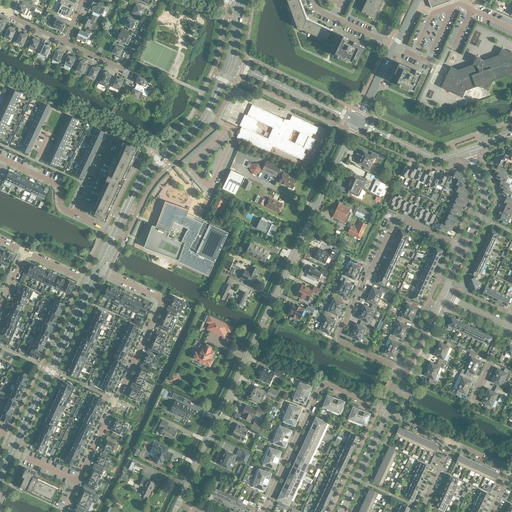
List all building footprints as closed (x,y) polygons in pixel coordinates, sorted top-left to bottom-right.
[(48,7),(46,11),(57,15),(58,12),(61,14),(66,16),(69,18),(72,11),(73,11),(73,10),(73,9),(71,8),(70,8),(71,5),(61,0),(56,11),(48,7)] [(140,3),(135,0),(132,6),(135,7),(134,10),(132,13),(141,17),(145,8),(139,5),(140,3)] [(287,0),(289,5),(287,6),(289,11),(291,10),(294,18),(292,18),(294,23),(295,22),(297,27),(306,31),(305,33),(309,35),(310,34),(318,37),(317,39),(322,41),(322,39),(326,41),(332,29),(307,18),(300,0),(287,0)] [(366,0),(361,12),(369,15),(369,16),(372,18),(372,17),(374,18),(382,0),(366,0)] [(428,0),(429,2),(431,7),(431,8),(453,0),(428,0)] [(107,4),(100,1),(98,4),(93,1),(90,10),(99,14),(102,15),(107,4)] [(36,8),(23,2),(22,3),(21,5),(20,7),(19,7),(18,7),(17,7),(17,8),(16,8),(16,9),(16,10),(17,10),(17,11),(27,15),(29,11),(34,13),(36,8)] [(65,19),(60,17),(55,14),(55,15),(50,26),(54,28),(54,26),(56,27),(55,29),(62,32),(65,25),(63,24),(65,19)] [(96,24),(99,18),(91,14),(90,17),(89,16),(88,18),(86,17),(85,21),(83,21),(83,22),(83,23),(83,24),(95,30),(97,26),(96,24)] [(136,21),(137,18),(127,14),(125,19),(127,20),(125,25),(130,28),(130,29),(134,31),(137,25),(137,23),(138,24),(138,22),(136,21)] [(5,37),(14,41),(18,33),(17,33),(15,32),(15,31),(13,30),(13,29),(13,28),(13,27),(12,27),(11,26),(10,27),(9,27),(9,28),(5,37)] [(128,45),(130,41),(132,36),(129,35),(130,33),(130,32),(116,26),(114,29),(119,31),(118,33),(117,33),(121,35),(119,39),(118,39),(120,41),(128,45)] [(94,33),(87,29),(85,32),(80,30),(78,35),(77,36),(76,37),(76,38),(78,39),(80,40),(82,41),(84,42),(85,42),(87,43),(88,44),(89,43),(90,43),(90,42),(90,41),(89,41),(89,40),(90,38),(91,38),(92,38),(92,37),(93,35),(97,37),(98,35),(94,33)] [(23,46),(27,36),(28,36),(28,35),(27,34),(26,33),(25,33),(24,33),(24,34),(23,34),(21,33),(21,34),(18,33),(14,41),(23,46)] [(343,36),(335,53),(341,55),(340,58),(346,61),(347,58),(352,60),(355,54),(361,57),(365,47),(353,41),(352,43),(350,42),(348,41),(349,39),(343,36)] [(32,41),(31,43),(29,48),(38,52),(42,44),(41,44),(39,43),(39,42),(37,41),(37,40),(37,39),(37,38),(36,38),(35,38),(34,38),(33,38),(33,39),(32,41)] [(113,53),(118,55),(118,56),(118,57),(118,58),(119,58),(120,58),(121,58),(122,58),(122,57),(125,51),(123,50),(124,48),(125,47),(114,42),(111,48),(114,50),(113,53)] [(42,44),(38,52),(47,57),(51,47),(52,47),(52,46),(51,46),(51,45),(50,44),(49,44),(48,44),(48,45),(47,45),(45,44),(45,45),(44,45),(42,44)] [(465,90),(468,89),(478,86),(488,91),(493,80),(506,76),(511,78),(511,52),(511,53),(511,51),(510,52),(502,48),(498,55),(481,61),(479,61),(481,58),(476,56),(473,61),(476,62),(476,63),(458,70),(451,67),(447,75),(445,75),(446,77),(441,88),(447,91),(450,93),(451,92),(462,97),(465,90)] [(53,59),(62,64),(66,55),(65,55),(63,54),(63,53),(61,52),(61,51),(61,50),(61,49),(60,49),(59,49),(58,49),(57,50),(53,59)] [(70,71),(75,58),(75,57),(75,56),(74,56),(74,55),(73,55),(72,55),(72,56),(71,56),(69,55),(69,56),(68,56),(66,55),(62,64),(65,65),(64,68),(70,71)] [(77,70),(86,75),(90,66),(89,66),(87,65),(87,64),(85,63),(85,62),(85,61),(84,60),(83,60),(82,60),(81,61),(77,70)] [(409,87),(414,89),(422,73),(416,70),(415,72),(413,71),(411,70),(412,69),(399,63),(394,73),(400,75),(397,81),(403,84),(401,87),(407,90),(409,87)] [(95,79),(99,70),(99,69),(99,68),(99,67),(98,67),(98,66),(97,66),(96,67),(95,67),(95,68),(93,67),(92,67),(90,66),(86,75),(95,79)] [(110,86),(114,77),(113,77),(111,76),(111,75),(109,74),(109,73),(109,72),(108,71),(107,71),(106,71),(105,72),(99,84),(109,88),(110,86)] [(136,85),(136,86),(149,92),(151,87),(147,85),(149,81),(140,76),(139,76),(138,76),(137,76),(137,77),(136,78),(136,79),(137,79),(137,80),(138,80),(137,83),(136,85)] [(119,90),(123,81),(123,80),(123,79),(123,78),(122,78),(121,78),(120,78),(119,78),(119,79),(117,78),(116,79),(116,78),(116,79),(114,78),(114,77),(110,86),(119,90)] [(147,97),(149,92),(136,86),(135,88),(135,89),(134,88),(133,90),(132,90),(131,90),(131,91),(130,91),(130,92),(130,93),(130,94),(131,94),(140,99),(142,94),(147,97)] [(18,98),(20,93),(13,89),(11,94),(10,94),(18,98)] [(16,103),(18,98),(10,94),(8,99),(16,103)] [(13,108),(16,103),(8,99),(5,104),(13,108)] [(48,111),(50,107),(42,103),(40,108),(48,112),(48,111)] [(11,113),(13,108),(5,104),(3,110),(11,113)] [(315,134),(318,127),(292,115),(288,124),(284,122),(285,120),(252,105),(249,111),(247,115),(245,114),(240,125),(242,126),(237,137),(270,153),(273,146),(303,160),(306,154),(304,153),(306,148),(310,150),(315,139),(311,137),(313,133),(315,134)] [(46,117),(48,112),(40,108),(37,113),(46,117)] [(8,119),(11,113),(3,110),(0,115),(8,119)] [(43,122),(46,117),(37,113),(35,118),(43,122)] [(0,120),(6,124),(8,119),(0,115),(0,120)] [(75,125),(78,120),(70,116),(68,121),(67,121),(75,125)] [(43,122),(35,118),(33,124),(41,127),(43,122)] [(75,125),(67,121),(65,126),(73,130),(75,125)] [(38,133),(41,127),(33,124),(30,129),(38,133)] [(70,135),(73,130),(65,126),(62,131),(70,135)] [(102,137),(104,132),(96,128),(94,133),(102,137)] [(36,138),(38,133),(30,129),(28,134),(36,138)] [(68,140),(70,135),(62,131),(60,136),(68,140)] [(100,142),(102,137),(94,133),(91,139),(100,142)] [(33,143),(36,138),(28,134),(25,139),(33,143)] [(66,145),(68,140),(60,136),(57,142),(66,145)] [(31,148),(33,143),(25,139),(23,144),(31,148)] [(97,148),(100,142),(91,139),(89,144),(97,148)] [(63,150),(66,145),(57,142),(55,147),(63,150)] [(122,187),(136,156),(139,151),(140,148),(131,144),(130,145),(124,142),(122,144),(123,144),(117,158),(109,174),(95,204),(93,208),(92,210),(91,212),(98,215),(97,217),(106,221),(122,187)] [(28,153),(30,148),(31,148),(23,144),(20,149),(28,153)] [(95,153),(97,148),(89,144),(87,149),(95,153)] [(61,156),(63,150),(55,147),(53,152),(61,156)] [(92,158),(95,153),(87,149),(84,154),(92,158)] [(58,161),(61,156),(53,152),(50,157),(58,161)] [(376,159),(378,155),(371,153),(370,155),(364,152),(361,157),(360,157),(372,163),(374,158),(376,159)] [(510,153),(507,152),(506,154),(504,153),(495,156),(493,162),(499,164),(500,163),(499,163),(501,159),(507,161),(507,160),(510,153)] [(90,163),(92,158),(84,154),(82,159),(90,163)] [(56,166),(58,161),(50,157),(51,157),(48,162),(56,166)] [(369,168),(372,163),(360,157),(361,158),(359,163),(365,166),(364,169),(369,172),(371,169),(369,168)] [(88,168),(90,163),(82,159),(79,164),(88,168)] [(284,185),(288,187),(287,189),(293,192),(295,187),(293,187),(297,179),(283,173),(281,172),(281,171),(279,170),(280,168),(266,161),(262,171),(276,177),(276,176),(281,179),(279,182),(282,183),(283,182),(285,183),(284,185)] [(249,169),(253,174),(259,174),(261,168),(258,163),(252,164),(249,169)] [(85,173),(88,168),(79,164),(77,170),(85,173)] [(408,175),(412,167),(409,166),(408,166),(407,169),(406,168),(405,167),(401,175),(407,178),(408,175)] [(413,178),(418,167),(416,166),(415,166),(414,169),(413,168),(412,167),(408,175),(413,178)] [(421,168),(418,167),(413,178),(419,180),(423,172),(421,172),(420,172),(421,169),(421,168)] [(82,178),(85,173),(85,174),(85,173),(77,170),(75,175),(82,178)] [(231,170),(223,188),(235,194),(244,176),(231,170)] [(424,183),(429,172),(427,171),(426,171),(425,174),(424,173),(423,172),(419,180),(424,183)] [(456,185),(459,186),(464,188),(465,186),(465,185),(463,184),(464,181),(464,182),(464,181),(464,179),(462,179),(462,178),(463,178),(461,173),(456,171),(453,177),(454,177),(459,179),(456,185)] [(508,176),(496,171),(494,174),(497,175),(496,178),(498,179),(506,182),(508,176)] [(11,184),(16,175),(9,172),(5,181),(11,184)] [(432,173),(429,172),(424,183),(430,185),(433,177),(432,177),(431,177),(432,174),(432,173)] [(441,174),(440,177),(437,184),(437,185),(442,187),(448,174),(446,173),(445,173),(443,176),(443,175),(441,174)] [(18,187),(22,178),(16,175),(11,184),(18,187)] [(365,179),(356,175),(354,178),(352,177),(350,183),(362,188),(366,182),(365,179)] [(440,177),(438,176),(437,176),(436,179),(435,178),(433,177),(430,185),(435,188),(437,185),(437,184),(440,177)] [(24,190),(29,181),(22,178),(18,187),(24,190)] [(511,185),(511,184),(506,182),(498,179),(497,182),(500,183),(498,186),(501,187),(507,189),(510,190),(511,185)] [(246,180),(243,188),(248,190),(252,182),(246,180)] [(31,193),(35,184),(29,181),(24,190),(31,193)] [(359,195),(362,188),(350,183),(347,189),(349,190),(348,192),(357,197),(358,196),(359,196),(359,195)] [(374,183),(370,191),(380,196),(384,187),(374,183)] [(37,196),(42,187),(35,184),(31,193),(37,196)] [(467,189),(464,188),(459,186),(456,191),(459,193),(459,192),(467,196),(468,194),(468,193),(465,192),(466,191),(467,189)] [(44,200),(49,189),(45,187),(45,188),(42,187),(37,196),(44,200)] [(511,191),(510,190),(507,189),(501,187),(500,190),(503,191),(501,193),(504,195),(510,197),(511,191)] [(466,198),(467,196),(459,192),(459,193),(456,198),(467,203),(468,200),(468,199),(466,198),(466,197),(466,198)] [(398,197),(392,195),(388,203),(390,203),(391,203),(390,206),(390,207),(393,208),(398,197)] [(403,200),(404,198),(398,195),(398,197),(393,208),(395,209),(396,209),(397,206),(398,207),(399,208),(403,200)] [(511,198),(510,197),(504,195),(503,198),(505,199),(504,201),(511,204),(511,198)] [(219,196),(213,209),(224,214),(230,201),(219,196)] [(281,206),(282,205),(282,204),(269,198),(268,201),(265,200),(266,199),(261,197),(258,204),(263,206),(264,204),(266,205),(265,206),(279,212),(279,211),(280,210),(281,209),(282,208),(282,207),(281,206)] [(466,205),(467,203),(456,198),(454,203),(462,207),(463,206),(462,205),(463,205),(465,206),(466,205)] [(409,202),(403,200),(399,208),(401,208),(402,209),(401,211),(401,212),(404,213),(409,202)] [(209,276),(214,264),(215,262),(189,250),(194,239),(195,240),(203,223),(195,219),(191,218),(187,216),(189,210),(181,207),(165,201),(155,229),(151,228),(151,229),(144,247),(174,258),(173,259),(178,261),(209,276)] [(511,204),(504,201),(503,204),(506,206),(505,207),(505,208),(511,211),(511,204)] [(410,213),(414,205),(409,202),(404,213),(406,214),(407,214),(408,211),(409,212),(410,213)] [(461,208),(462,207),(454,203),(451,209),(462,214),(463,211),(463,210),(461,209),(461,208)] [(342,223),(349,208),(340,204),(334,217),(340,219),(339,221),(342,223)] [(414,218),(419,207),(414,205),(410,213),(412,214),(412,213),(413,214),(412,216),(412,217),(414,218)] [(368,221),(372,213),(358,206),(354,215),(368,221)] [(421,218),(425,210),(419,207),(414,218),(417,219),(418,219),(419,217),(420,217),(421,218)] [(511,211),(505,208),(504,210),(502,209),(501,209),(499,212),(510,217),(511,218),(511,211)] [(461,216),(462,214),(451,209),(449,214),(457,218),(458,217),(457,216),(458,215),(460,217),(461,216)] [(425,223),(430,212),(425,210),(421,218),(423,219),(423,218),(424,219),(422,221),(423,222),(425,223)] [(436,215),(430,212),(425,223),(428,224),(429,224),(430,222),(431,222),(432,223),(436,215)] [(510,217),(499,212),(498,215),(501,217),(499,219),(503,221),(503,222),(503,223),(506,224),(507,224),(507,223),(508,223),(510,217)] [(256,221),(258,217),(250,213),(248,217),(256,221)] [(456,220),(457,218),(449,214),(447,213),(445,216),(447,217),(446,220),(457,225),(459,221),(456,220)] [(273,236),(275,231),(275,230),(276,227),(277,227),(277,226),(266,221),(266,222),(260,219),(261,219),(259,224),(257,228),(256,228),(262,231),(261,231),(272,237),(272,236),(273,236)] [(456,227),(457,225),(446,220),(444,225),(452,229),(453,227),(452,227),(453,226),(455,227),(456,227)] [(209,223),(204,221),(203,223),(195,240),(194,239),(189,250),(215,262),(216,259),(229,232),(209,223)] [(357,229),(352,227),(351,227),(348,233),(360,238),(366,225),(360,222),(357,229)] [(451,231),(452,229),(444,225),(441,224),(438,229),(447,233),(447,232),(447,231),(447,230),(450,232),(451,231)] [(488,235),(488,236),(489,235),(497,239),(500,234),(498,234),(498,233),(491,229),(488,235)] [(401,231),(398,237),(407,241),(409,236),(408,235),(408,234),(401,231)] [(495,244),(497,239),(489,235),(488,236),(486,240),(495,244)] [(398,237),(396,242),(404,246),(407,241),(398,237)] [(493,249),(495,244),(486,240),(484,245),(493,249)] [(404,246),(396,242),(394,247),(402,251),(404,246)] [(251,244),(247,253),(264,261),(268,252),(251,244)] [(490,254),(493,249),(484,245),(482,250),(490,254)] [(402,251),(394,247),(391,252),(400,256),(402,251)] [(433,247),(431,252),(440,256),(440,257),(443,250),(435,247),(435,248),(433,247)] [(335,259),(338,253),(332,250),(331,254),(325,251),(324,252),(319,250),(315,257),(319,259),(318,260),(325,263),(328,256),(335,259)] [(488,259),(490,254),(482,250),(479,255),(488,259)] [(10,261),(13,255),(12,255),(11,254),(7,252),(2,264),(7,266),(9,264),(11,261),(10,261)] [(400,256),(391,252),(389,257),(398,261),(400,256)] [(437,261),(440,257),(440,256),(431,252),(429,257),(437,261)] [(486,264),(488,259),(479,255),(477,260),(486,264)] [(395,266),(398,261),(389,257),(387,261),(395,266)] [(435,266),(437,261),(429,257),(427,262),(435,266)] [(345,267),(348,269),(358,273),(359,270),(360,271),(362,267),(361,267),(357,265),(359,262),(350,258),(345,267)] [(483,269),(486,264),(477,260),(475,265),(483,269)] [(393,270),(395,266),(387,261),(385,266),(393,270)] [(433,271),(435,266),(427,262),(424,267),(433,271)] [(32,278),(37,267),(34,265),(33,264),(32,264),(30,267),(27,266),(24,274),(32,278)] [(481,274),(483,269),(475,265),(473,270),(479,273),(481,274)] [(318,279),(319,277),(320,276),(321,276),(322,276),(322,275),(326,277),(329,270),(322,267),(322,268),(323,268),(322,271),(318,269),(317,269),(311,266),(307,274),(310,275),(311,275),(315,277),(315,278),(318,279)] [(391,275),(393,270),(385,266),(382,271),(391,275)] [(37,280),(42,269),(40,268),(39,268),(39,267),(38,267),(37,267),(32,278),(37,280)] [(253,283),(256,277),(257,276),(255,275),(256,273),(258,269),(252,267),(249,273),(245,271),(242,278),(253,283)] [(431,276),(433,271),(424,267),(422,272),(431,276)] [(41,282),(47,271),(46,271),(46,270),(46,271),(45,270),(44,270),(42,269),(37,280),(41,282)] [(356,276),(358,273),(348,269),(345,275),(342,273),(341,276),(348,279),(349,277),(355,280),(355,279),(356,280),(357,276),(356,276)] [(477,276),(479,273),(473,270),(471,274),(472,278),(468,280),(470,285),(479,282),(477,276)] [(47,285),(52,274),(52,273),(50,273),(47,271),(41,282),(47,285)] [(389,280),(391,275),(382,271),(380,276),(389,280)] [(428,281),(431,276),(422,272),(420,277),(428,281)] [(55,279),(56,279),(57,276),(56,275),(55,275),(52,274),(47,285),(52,287),(53,285),(52,285),(55,279)] [(348,280),(348,279),(341,276),(340,279),(343,281),(340,287),(349,291),(351,288),(352,289),(353,285),(352,285),(347,282),(348,280)] [(386,285),(389,280),(380,276),(379,277),(377,282),(384,285),(385,285),(386,285)] [(64,282),(65,280),(62,278),(61,278),(60,277),(58,280),(56,279),(55,279),(52,285),(53,285),(55,286),(54,288),(60,291),(60,290),(64,282)] [(428,281),(420,277),(417,282),(426,286),(428,281)] [(67,283),(64,282),(60,290),(69,294),(70,291),(71,291),(73,288),(72,288),(74,283),(70,281),(69,281),(69,280),(68,280),(67,283)] [(424,291),(426,286),(417,282),(415,287),(424,291)] [(481,287),(479,282),(470,285),(472,290),(476,289),(478,293),(482,295),(484,289),(481,287)] [(220,297),(224,300),(231,286),(226,284),(220,297)] [(304,300),(305,300),(306,300),(308,300),(309,299),(310,297),(311,297),(312,297),(312,296),(312,295),(312,294),(311,294),(312,292),(318,295),(320,289),(314,286),(313,290),(302,285),(300,289),(298,292),(299,292),(297,296),(300,297),(300,298),(302,299),(303,299),(303,300),(304,300)] [(348,294),(349,291),(340,287),(337,285),(333,294),(339,298),(340,297),(339,297),(340,295),(341,295),(346,298),(346,297),(347,298),(349,294),(348,294)] [(27,298),(31,289),(25,286),(23,289),(20,288),(20,289),(19,290),(18,294),(27,298)] [(109,300),(114,288),(109,286),(106,291),(105,291),(104,294),(105,294),(103,297),(109,300)] [(487,297),(491,289),(486,286),(484,289),(482,295),(487,297)] [(371,291),(370,294),(380,298),(383,292),(386,293),(387,290),(380,287),(380,288),(379,290),(373,287),(373,288),(372,287),(370,291),(371,291)] [(421,296),(422,295),(424,291),(415,287),(413,292),(421,296)] [(113,303),(119,291),(114,288),(109,300),(114,302),(113,303)] [(492,299),(496,291),(491,289),(487,297),(492,299)] [(118,305),(124,294),(119,291),(113,303),(118,305)] [(238,298),(236,303),(243,306),(248,294),(241,291),(239,296),(236,294),(236,297),(238,298)] [(496,302),(500,293),(496,291),(492,299),(496,302)] [(422,295),(421,296),(413,292),(410,297),(412,297),(411,298),(419,302),(422,295)] [(501,304),(505,295),(500,293),(496,302),(501,304)] [(24,303),(27,298),(18,294),(16,297),(16,298),(15,298),(16,298),(15,299),(18,300),(24,303)] [(123,307),(128,296),(124,294),(118,305),(119,305),(120,303),(124,305),(123,307)] [(339,298),(333,294),(328,303),(331,305),(341,309),(342,307),(343,307),(345,304),(344,303),(338,300),(339,298)] [(377,304),(380,298),(370,294),(369,297),(368,296),(366,300),(367,300),(373,303),(372,305),(372,306),(378,309),(380,306),(377,304)] [(510,298),(505,295),(501,304),(506,306),(510,298)] [(128,309),(133,298),(128,296),(123,307),(128,309)] [(171,305),(169,308),(180,313),(184,306),(181,304),(183,300),(174,296),(170,305),(171,305)] [(133,312),(138,300),(133,298),(128,309),(133,312)] [(417,308),(412,305),(411,305),(412,303),(413,303),(413,302),(406,299),(405,302),(408,304),(405,310),(414,314),(416,312),(417,312),(418,309),(417,308)] [(21,311),(24,303),(18,300),(17,303),(14,301),(14,302),(13,303),(12,306),(21,311)] [(62,310),(65,304),(56,300),(53,305),(62,310)] [(137,314),(143,303),(138,300),(133,312),(137,314)] [(148,305),(143,303),(137,314),(138,314),(139,312),(144,314),(145,314),(147,311),(146,311),(148,305)] [(340,312),(341,309),(331,305),(328,303),(324,313),(331,316),(331,315),(332,313),(338,316),(338,315),(339,316),(341,313),(340,312)] [(60,315),(62,310),(53,305),(51,310),(59,314),(60,315)] [(299,320),(304,309),(296,305),(295,306),(293,305),(289,313),(291,314),(289,320),(295,323),(297,319),(299,320)] [(374,318),(378,309),(372,306),(371,308),(370,308),(365,305),(365,306),(364,305),(362,309),(363,309),(362,312),(371,316),(374,318)] [(19,315),(21,311),(12,306),(11,309),(10,309),(10,310),(9,311),(19,315)] [(57,319),(59,314),(51,310),(48,308),(46,314),(57,319)] [(180,313),(169,308),(168,310),(164,318),(173,322),(174,318),(175,318),(175,317),(177,312),(180,313)] [(97,309),(95,314),(106,320),(109,314),(97,309)] [(413,317),(414,314),(405,310),(402,316),(399,315),(398,318),(404,321),(404,320),(405,318),(406,318),(411,321),(412,321),(414,318),(413,317)] [(21,316),(19,315),(9,311),(8,313),(8,314),(8,315),(7,316),(19,321),(21,316)] [(368,322),(371,316),(362,312),(360,315),(359,314),(358,318),(359,318),(364,321),(365,321),(364,324),(363,323),(363,324),(370,327),(371,324),(368,322)] [(331,316),(324,313),(323,315),(326,317),(323,323),(332,327),(334,325),(335,325),(336,322),(335,321),(330,318),(331,316)] [(55,324),(57,319),(46,314),(43,318),(52,322),(52,323),(55,324)] [(106,320),(95,314),(93,319),(102,324),(104,319),(106,320)] [(207,315),(205,321),(207,322),(206,322),(210,323),(227,331),(230,333),(233,327),(209,316),(207,315)] [(16,326),(19,321),(7,316),(7,317),(6,317),(5,321),(6,321),(16,326)] [(453,329),(457,320),(451,317),(448,325),(449,325),(448,327),(453,329)] [(51,325),(52,323),(52,322),(43,318),(40,327),(42,328),(42,327),(51,332),(53,327),(51,325)] [(171,325),(173,322),(164,318),(161,325),(162,326),(161,329),(168,332),(171,326),(171,325)] [(404,321),(398,318),(396,320),(399,322),(396,328),(406,332),(407,330),(408,330),(410,327),(409,326),(403,323),(404,321)] [(100,328),(102,324),(93,319),(90,324),(102,329),(100,328)] [(458,331),(462,323),(457,320),(458,320),(457,320),(453,329),(458,331)] [(17,326),(16,326),(6,321),(4,324),(4,325),(4,326),(15,331),(17,326)] [(127,322),(125,328),(136,333),(139,328),(127,322)] [(331,330),(332,327),(323,323),(320,322),(317,328),(316,331),(322,334),(323,334),(322,334),(323,331),(324,331),(329,334),(330,334),(331,334),(332,331),(331,330)] [(227,331),(210,323),(207,329),(224,337),(227,331)] [(369,330),(370,327),(363,324),(362,326),(356,324),(355,323),(354,327),(355,327),(353,330),(363,334),(366,328),(369,330)] [(463,333),(467,325),(462,323),(458,331),(463,333)] [(102,329),(90,324),(88,329),(100,334),(102,329)] [(468,336),(472,327),(467,325),(463,333),(468,336)] [(11,340),(15,331),(4,326),(2,329),(2,330),(1,331),(1,332),(4,333),(3,336),(2,336),(11,340)] [(49,336),(51,332),(42,327),(42,328),(40,332),(49,336)] [(473,338),(477,329),(472,327),(468,336),(473,338)] [(134,338),(136,333),(125,328),(127,329),(125,334),(134,338)] [(405,335),(406,332),(396,328),(394,334),(391,333),(389,336),(396,339),(397,336),(397,337),(397,336),(403,339),(404,339),(406,336),(405,335)] [(99,334),(100,334),(88,329),(86,333),(95,338),(97,333),(99,334)] [(478,340),(482,332),(477,329),(473,338),(478,340)] [(360,341),(363,334),(353,330),(352,333),(351,332),(349,336),(350,336),(356,339),(356,340),(355,342),(361,345),(363,342),(360,341)] [(40,332),(38,331),(35,336),(47,341),(49,336),(40,332)] [(167,334),(160,331),(159,334),(157,333),(153,341),(165,346),(162,344),(164,341),(165,340),(164,340),(167,334)] [(482,343),(487,333),(486,333),(486,334),(482,332),(478,340),(482,343)] [(93,342),(95,338),(86,333),(84,338),(83,338),(94,343),(93,342)] [(493,336),(487,333),(482,343),(488,345),(488,344),(489,344),(493,336)] [(8,345),(11,340),(2,336),(3,336),(0,334),(0,341),(2,342),(2,343),(5,345),(5,344),(8,345)] [(132,343),(134,338),(125,334),(123,338),(120,337),(132,343)] [(47,341),(35,336),(33,341),(35,342),(44,346),(47,341)] [(396,339),(389,336),(385,345),(388,346),(397,351),(399,348),(400,348),(401,345),(400,344),(395,342),(395,341),(396,339)] [(129,347),(132,343),(120,337),(118,342),(129,347)] [(94,343),(83,338),(81,343),(92,348),(94,343)] [(163,350),(165,346),(153,341),(150,348),(152,349),(150,352),(157,355),(155,353),(156,351),(159,352),(160,349),(160,350),(161,349),(163,350)] [(438,346),(437,349),(446,353),(449,347),(452,348),(454,344),(447,341),(446,344),(446,343),(446,345),(440,342),(439,342),(437,345),(438,346)] [(42,351),(44,346),(35,342),(33,346),(39,349),(42,351)] [(127,352),(129,347),(118,342),(116,347),(127,352)] [(92,348),(81,343),(78,348),(90,353),(88,352),(90,347),(92,348)] [(196,352),(193,358),(199,361),(199,362),(199,363),(200,363),(200,364),(201,364),(202,364),(203,364),(204,363),(210,366),(213,360),(211,359),(214,352),(210,350),(211,349),(206,346),(205,347),(200,344),(198,348),(199,349),(197,352),(196,352)] [(38,352),(39,349),(33,346),(31,345),(27,354),(30,355),(30,356),(33,358),(33,357),(38,359),(41,353),(38,352)] [(396,353),(397,351),(388,346),(385,352),(382,351),(381,354),(387,357),(388,357),(387,357),(388,355),(389,355),(389,354),(394,357),(395,357),(396,357),(397,354),(396,353)] [(125,357),(127,352),(116,347),(118,348),(116,353),(114,352),(125,357)] [(90,353),(78,348),(76,352),(88,357),(90,353)] [(449,354),(446,353),(437,349),(436,351),(435,351),(433,354),(434,355),(440,358),(439,359),(438,361),(445,364),(449,354)] [(477,355),(470,351),(465,362),(468,363),(478,368),(479,365),(480,365),(482,362),(481,361),(475,358),(476,357),(475,357),(476,355),(477,355)] [(85,362),(88,357),(76,352),(74,357),(83,361),(85,362)] [(123,362),(125,357),(114,352),(111,357),(123,362)] [(155,359),(157,355),(150,352),(149,354),(147,353),(143,362),(152,366),(155,360),(155,361),(155,360),(155,359)] [(81,366),(83,361),(74,357),(72,362),(81,366)] [(121,367),(123,362),(111,357),(114,358),(112,363),(121,367)] [(443,368),(445,364),(438,361),(438,362),(437,364),(436,365),(430,362),(429,362),(428,365),(429,366),(427,369),(437,373),(440,367),(443,368)] [(79,371),(81,366),(72,362),(70,367),(79,371)] [(119,372),(121,367),(112,363),(110,367),(108,366),(119,372)] [(476,370),(478,368),(468,363),(465,369),(462,368),(461,372),(467,375),(468,372),(469,373),(469,371),(475,374),(476,374),(477,371),(476,370)] [(146,379),(149,371),(147,370),(148,367),(144,365),(143,368),(141,367),(137,375),(146,379)] [(117,377),(119,372),(108,366),(105,371),(117,377)] [(76,377),(79,371),(70,367),(67,372),(73,375),(72,376),(75,377),(76,376),(76,377)] [(276,368),(274,372),(270,370),(270,371),(268,370),(268,369),(264,367),(262,371),(261,373),(260,374),(259,379),(269,384),(271,379),(270,379),(272,376),(273,377),(274,374),(280,377),(283,371),(276,368)] [(496,372),(494,375),(504,380),(507,381),(511,371),(505,368),(504,370),(503,371),(497,369),(496,369),(495,372),(496,372)] [(440,374),(437,373),(427,369),(426,371),(425,371),(424,374),(425,375),(424,375),(430,378),(430,379),(429,381),(428,382),(435,385),(440,374)] [(115,381),(117,377),(105,371),(103,376),(115,381)] [(18,374),(15,379),(26,385),(29,379),(26,378),(27,375),(21,372),(20,375),(18,374)] [(467,375),(461,372),(456,382),(459,383),(468,388),(470,385),(471,385),(472,382),(471,381),(466,379),(466,377),(467,375)] [(142,386),(146,379),(137,375),(134,382),(136,383),(134,386),(138,388),(140,385),(142,386)] [(501,386),(504,380),(494,375),(493,378),(492,378),(491,381),(492,381),(491,382),(497,384),(497,386),(496,388),(495,388),(502,391),(504,387),(501,386)] [(112,386),(115,381),(103,376),(105,377),(103,382),(101,381),(112,386)] [(26,385),(15,379),(13,384),(15,385),(24,390),(26,385)] [(110,392),(112,386),(101,381),(98,386),(101,388),(100,388),(104,390),(104,389),(110,392)] [(63,382),(61,387),(72,392),(75,387),(72,386),(73,385),(70,383),(69,384),(63,382)] [(298,382),(295,390),(303,393),(308,395),(312,387),(298,382)] [(467,390),(468,388),(459,383),(456,382),(451,392),(458,395),(459,393),(460,391),(465,394),(466,394),(468,391),(467,390)] [(15,385),(13,390),(22,394),(24,390),(15,385)] [(141,389),(138,388),(134,386),(133,388),(131,388),(127,396),(136,400),(139,395),(139,394),(141,389)] [(266,391),(255,386),(250,398),(252,399),(251,401),(255,403),(256,400),(261,403),(262,399),(263,399),(265,398),(265,395),(264,395),(266,391)] [(72,392),(61,387),(59,392),(70,397),(72,392)] [(277,392),(269,388),(267,394),(274,398),(277,392)] [(506,393),(502,391),(495,388),(496,388),(495,390),(494,390),(494,392),(488,389),(487,389),(485,392),(486,393),(485,395),(497,401),(500,402),(501,399),(499,397),(500,395),(505,395),(506,393)] [(19,399),(22,394),(13,390),(10,389),(8,394),(10,395),(9,398),(15,401),(16,398),(19,399)] [(308,395),(303,393),(295,390),(293,394),(292,397),(292,398),(294,398),(293,401),(294,401),(295,402),(296,402),(297,403),(298,403),(300,403),(300,402),(305,404),(308,395)] [(70,397),(59,392),(56,397),(68,402),(70,397)] [(173,393),(171,397),(183,403),(185,398),(173,392),(173,393)] [(92,395),(90,400),(101,406),(104,400),(98,397),(95,395),(95,396),(92,395)] [(326,400),(324,399),(321,406),(327,408),(326,410),(331,412),(334,403),(336,398),(327,395),(326,400)] [(493,411),(497,401),(485,395),(484,398),(483,398),(481,401),(482,402),(488,404),(487,406),(486,408),(493,411)] [(18,402),(15,401),(9,398),(7,397),(4,402),(16,407),(18,402)] [(68,402),(56,397),(54,402),(63,406),(65,401),(68,402)] [(336,398),(334,403),(331,412),(335,413),(338,415),(338,414),(339,413),(341,414),(342,413),(342,412),(343,411),(343,410),(343,409),(344,408),(344,407),(343,406),(345,401),(336,398)] [(99,411),(101,406),(90,400),(90,401),(92,402),(90,406),(99,411)] [(16,407),(4,402),(2,406),(14,412),(16,407)] [(61,411),(63,406),(54,402),(52,406),(61,411)] [(192,410),(175,402),(171,411),(177,414),(182,416),(188,419),(192,410)] [(288,403),(285,412),(293,415),(298,417),(301,408),(288,403)] [(256,419),(257,415),(262,418),(263,415),(265,410),(258,407),(257,410),(246,405),(244,409),(243,409),(243,411),(243,412),(243,413),(245,414),(243,418),(249,420),(251,416),(256,419)] [(11,417),(14,412),(2,406),(0,411),(1,412),(11,417)] [(59,415),(61,411),(52,406),(50,411),(59,415)] [(97,415),(99,411),(90,406),(88,411),(97,415)] [(356,424),(360,415),(362,410),(353,407),(351,412),(350,411),(350,412),(349,413),(349,414),(348,414),(348,415),(348,416),(348,417),(347,418),(350,419),(349,421),(353,422),(356,424)] [(362,410),(360,415),(356,424),(361,425),(362,423),(367,426),(370,419),(368,418),(370,413),(362,410)] [(57,420),(59,415),(50,411),(47,416),(59,421),(57,420)] [(94,420),(97,415),(88,411),(85,416),(94,420)] [(1,412),(0,413),(0,418),(1,419),(0,419),(3,421),(4,420),(7,421),(7,422),(8,422),(9,423),(12,417),(11,417),(1,412)] [(298,417),(293,415),(285,412),(283,416),(282,419),(284,420),(283,422),(283,423),(284,423),(285,424),(286,424),(287,424),(288,425),(290,425),(290,424),(295,425),(298,417)] [(59,421),(47,416),(45,421),(56,426),(59,421)] [(92,425),(94,420),(85,416),(83,421),(82,420),(93,425),(92,425)] [(312,425),(317,428),(325,432),(327,428),(329,424),(328,424),(327,423),(328,421),(321,418),(321,419),(316,417),(312,425)] [(121,432),(125,423),(117,419),(113,428),(115,428),(113,431),(117,433),(118,430),(121,432)] [(255,419),(252,426),(260,430),(264,422),(255,419)] [(91,430),(93,425),(82,420),(79,425),(91,430)] [(173,439),(177,431),(170,428),(171,427),(167,425),(168,423),(163,420),(159,427),(162,428),(162,429),(163,430),(161,434),(165,436),(166,435),(173,439)] [(56,426),(45,421),(46,421),(44,426),(53,430),(55,426),(56,426)] [(247,432),(248,430),(248,429),(237,424),(232,436),(243,441),(246,434),(247,434),(247,432)] [(91,430),(79,425),(77,430),(88,435),(91,430)] [(278,425),(274,433),(283,437),(288,439),(291,430),(278,425)] [(321,440),(325,432),(317,428),(312,425),(308,434),(321,440)] [(50,435),(53,430),(44,426),(41,431),(50,435)] [(260,430),(251,426),(250,430),(259,434),(260,430)] [(400,437),(404,429),(401,427),(401,428),(399,427),(395,435),(400,437)] [(405,440),(409,431),(406,429),(406,430),(404,429),(400,437),(405,440)] [(86,440),(88,435),(77,430),(75,435),(77,436),(86,440)] [(48,440),(50,435),(41,431),(39,436),(48,440)] [(410,442),(414,434),(413,433),(414,433),(411,432),(409,431),(405,440),(410,442)] [(350,432),(348,437),(357,442),(359,436),(350,432)] [(288,439),(283,437),(274,433),(273,437),(272,441),(274,442),(273,444),(274,445),(275,445),(276,446),(277,446),(278,446),(279,446),(280,446),(281,446),(285,447),(288,439)] [(321,440),(308,434),(304,442),(318,448),(321,440)] [(415,444),(419,436),(418,436),(418,435),(416,434),(414,434),(410,442),(415,444)] [(46,445),(48,440),(39,436),(37,441),(48,446),(46,445)] [(84,445),(86,440),(77,436),(75,440),(73,439),(84,445)] [(420,446),(424,438),(423,438),(421,436),(421,437),(419,436),(415,444),(420,446)] [(117,441),(109,437),(107,440),(106,442),(103,448),(111,452),(112,452),(113,449),(116,450),(119,445),(116,444),(117,441)] [(354,447),(357,442),(348,437),(346,442),(354,447)] [(425,449),(429,440),(428,440),(426,438),(426,439),(424,438),(420,446),(425,449)] [(82,449),(84,445),(73,439),(70,444),(82,449)] [(430,451),(434,443),(433,442),(431,441),(429,440),(425,449),(430,451)] [(48,446),(37,441),(34,446),(40,449),(40,450),(43,451),(43,450),(46,451),(48,446)] [(167,447),(155,441),(153,446),(156,447),(155,448),(154,451),(153,453),(157,455),(155,458),(158,460),(159,461),(159,460),(162,462),(164,458),(168,460),(168,458),(169,458),(170,455),(171,453),(167,452),(167,451),(165,450),(167,447)] [(314,456),(318,448),(304,442),(301,450),(312,455),(314,456)] [(352,451),(354,447),(346,442),(343,447),(352,451)] [(435,444),(435,443),(434,443),(430,451),(435,453),(439,445),(438,445),(438,444),(436,443),(435,444)] [(79,454),(82,449),(70,444),(68,449),(79,454)] [(268,446),(264,455),(273,458),(278,460),(281,452),(268,446)] [(350,456),(352,451),(343,447),(341,452),(350,456)] [(388,451),(387,452),(395,456),(398,451),(389,447),(389,448),(387,450),(388,451)] [(77,459),(79,454),(68,449),(66,454),(77,459)] [(225,450),(223,455),(221,459),(219,464),(228,468),(234,454),(225,450)] [(312,455),(301,450),(297,458),(310,464),(312,460),(310,459),(312,455)] [(244,451),(239,461),(246,464),(250,454),(244,451)] [(348,461),(350,456),(341,452),(339,457),(348,461)] [(393,461),(395,456),(387,452),(386,454),(385,457),(393,461)] [(74,465),(77,459),(66,454),(68,455),(65,461),(66,461),(65,461),(68,463),(69,462),(74,465)] [(105,467),(109,459),(100,455),(96,463),(98,464),(97,467),(101,468),(102,466),(105,467)] [(278,460),(273,458),(264,455),(263,459),(262,462),(264,463),(263,465),(264,466),(264,467),(265,467),(266,467),(267,468),(268,468),(269,468),(270,467),(275,469),(278,460)] [(464,457),(463,456),(462,456),(463,456),(460,455),(459,455),(455,463),(461,465),(464,457)] [(345,466),(348,461),(339,457),(336,462),(345,466)] [(391,466),(393,461),(385,457),(384,458),(383,460),(382,462),(391,466)] [(465,468),(469,459),(467,457),(466,458),(464,457),(461,465),(465,468)] [(308,468),(310,464),(297,458),(293,466),(304,471),(306,468),(308,468)] [(470,470),(474,462),(472,461),(473,460),(470,459),(470,460),(469,459),(465,468),(470,470)] [(129,460),(126,467),(131,470),(135,462),(129,460)] [(418,461),(416,466),(427,471),(429,466),(418,461)] [(343,471),(345,466),(336,462),(334,467),(343,471)] [(388,471),(391,466),(382,462),(381,464),(380,467),(388,471)] [(475,472),(479,464),(479,463),(476,462),(474,462),(470,470),(475,472)] [(484,466),(482,465),(480,464),(479,464),(475,472),(480,475),(484,466)] [(304,471),(293,466),(289,474),(302,481),(306,472),(304,471)] [(341,476),(343,471),(334,467),(332,466),(330,471),(332,472),(341,476)] [(424,476),(427,471),(416,466),(414,471),(424,476)] [(485,477),(489,468),(484,466),(480,475),(485,477)] [(102,472),(99,471),(101,468),(97,467),(95,469),(94,468),(90,476),(99,480),(102,472)] [(386,476),(388,471),(380,467),(380,468),(378,470),(379,470),(378,472),(386,476)] [(36,473),(26,468),(23,475),(25,477),(21,486),(28,489),(32,491),(33,489),(53,498),(58,488),(38,479),(39,477),(34,475),(36,473)] [(258,468),(254,477),(263,480),(268,482),(271,473),(258,468)] [(494,471),(492,470),(489,468),(485,477),(490,479),(494,471)] [(422,481),(424,476),(414,471),(411,476),(413,477),(422,481)] [(499,473),(496,472),(494,471),(490,479),(495,481),(499,473)] [(338,481),(341,476),(332,472),(330,477),(338,481)] [(384,481),(386,476),(378,472),(377,474),(376,474),(376,476),(376,477),(384,481)] [(144,486),(141,494),(148,497),(155,483),(148,479),(147,480),(145,478),(146,476),(142,474),(137,484),(142,485),(144,486)] [(299,489),(302,481),(289,474),(285,483),(297,488),(299,489)] [(450,475),(447,481),(456,485),(456,484),(458,480),(450,475)] [(95,487),(99,480),(90,476),(87,483),(88,484),(87,487),(91,489),(92,486),(95,487)] [(268,482),(263,480),(254,477),(253,480),(252,484),(254,485),(253,487),(254,488),(255,489),(256,489),(257,489),(258,490),(259,490),(260,488),(265,490),(268,482)] [(336,486),(338,481),(330,477),(327,482),(336,486)] [(382,486),(384,481),(376,477),(374,480),(375,480),(374,482),(380,485),(382,486)] [(420,486),(422,481),(413,477),(411,481),(420,486)] [(418,490),(420,486),(411,481),(409,480),(409,481),(407,485),(418,490)] [(458,485),(456,484),(456,485),(447,481),(445,485),(456,490),(458,485),(458,486),(458,485)] [(334,491),(336,486),(327,482),(325,487),(334,491)] [(297,488),(285,483),(282,491),(295,497),(297,493),(295,492),(297,488)] [(416,493),(418,490),(407,485),(404,490),(415,495),(416,493)] [(456,490),(445,485),(443,490),(453,495),(456,490)] [(89,500),(93,493),(90,491),(91,489),(87,487),(86,489),(84,489),(81,496),(89,500)] [(209,497),(214,499),(219,490),(214,487),(209,497)] [(332,496),(334,491),(325,487),(323,491),(332,496)] [(219,502),(224,492),(219,489),(219,490),(214,499),(219,502)] [(378,493),(370,490),(370,489),(369,491),(368,491),(367,494),(368,494),(367,494),(376,498),(378,493)] [(413,500),(415,495),(404,490),(402,495),(413,500)] [(453,495),(443,490),(440,495),(451,500),(453,495)] [(480,490),(478,495),(487,499),(489,494),(480,490)] [(293,501),(295,497),(282,491),(278,499),(283,501),(282,503),(289,506),(291,500),(293,501)] [(329,500),(332,496),(323,491),(320,496),(329,500)] [(224,504),(229,494),(224,492),(219,502),(224,504)] [(229,506),(234,496),(229,494),(224,504),(229,506)] [(374,503),(376,498),(367,494),(367,495),(366,497),(365,499),(366,500),(374,503)] [(451,500),(440,495),(438,500),(447,504),(447,505),(449,506),(449,505),(451,500)] [(485,504),(487,499),(478,495),(476,500),(485,504)] [(91,505),(92,502),(89,500),(81,496),(77,504),(78,504),(76,506),(85,510),(82,509),(83,506),(86,508),(87,505),(88,504),(91,505)] [(234,508),(238,499),(239,499),(234,496),(229,506),(234,508)] [(327,505),(329,500),(320,496),(318,501),(327,505)] [(239,511),(242,503),(243,501),(238,499),(234,508),(239,511)] [(371,508),(374,503),(366,500),(365,499),(364,501),(363,504),(371,508)] [(444,510),(447,505),(447,504),(438,500),(436,505),(439,507),(439,508),(444,510)] [(482,509),(485,504),(476,500),(473,505),(482,509)] [(256,507),(255,507),(254,506),(256,504),(250,501),(248,503),(247,505),(244,511),(250,511),(251,511),(252,511),(253,511),(255,507),(256,507)] [(325,510),(327,505),(318,501),(316,506),(325,510)] [(244,511),(247,505),(242,503),(239,511),(241,511),(244,511)] [(399,503),(396,508),(405,511),(407,511),(409,508),(399,503)]
